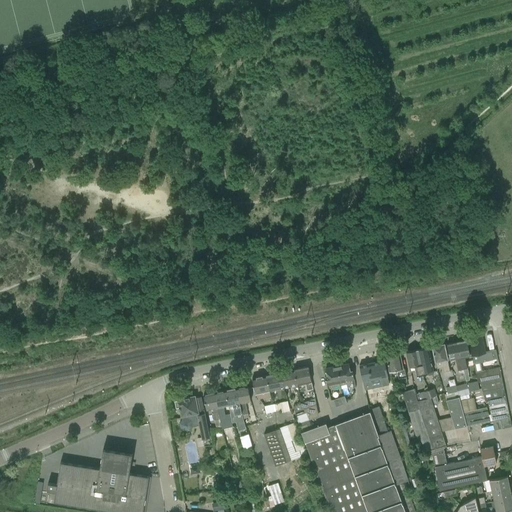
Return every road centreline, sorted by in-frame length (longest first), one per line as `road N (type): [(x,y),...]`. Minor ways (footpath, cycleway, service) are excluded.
road 1 (residential): [(152,389),(498,312)]
road 2 (unclassified): [(0,457),(152,389)]
road 3 (residential): [(170,511),(152,389)]
